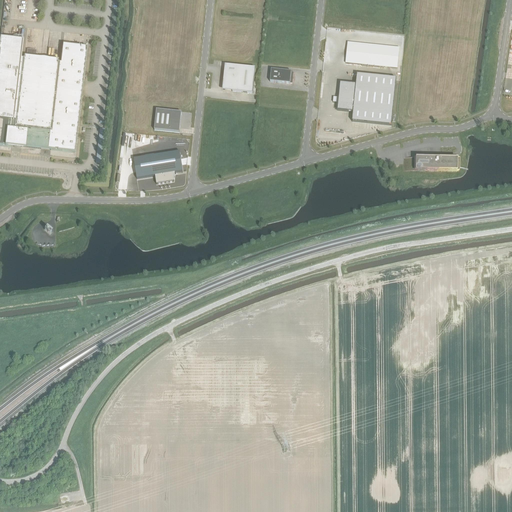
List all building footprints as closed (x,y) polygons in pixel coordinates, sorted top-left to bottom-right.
[(221,10),(219,30),(229,31),(230,20),(231,11),(221,10)] [(231,11),(230,20),(240,21),(241,11),(231,11)] [(241,11),(240,21),(250,22),(251,12),(241,11)] [(251,12),(250,22),(260,23),(261,13),(251,12)] [(230,20),(229,31),(239,31),(240,21),(230,20)] [(240,21),(239,31),(249,32),(250,22),(240,21)] [(250,22),(249,32),(259,33),(260,23),(250,22)] [(87,48),(72,46),(63,45),(61,64),(58,64),(58,61),(37,59),(33,58),(24,57),(24,60),(21,59),(23,41),(0,37),(0,146),(11,148),(11,146),(75,153),(87,48)] [(269,39),(266,60),(286,62),(287,56),(297,57),(298,42),(269,39)] [(227,59),(228,48),(217,47),(216,58),(227,59)] [(237,60),(237,49),(228,48),(227,59),(237,60)] [(247,61),(248,50),(237,49),(237,60),(247,61)] [(33,58),(37,59),(37,54),(36,54),(36,51),(27,50),(26,56),(33,56),(33,58)] [(248,50),(247,61),(256,61),(257,51),(248,50)] [(324,62),(398,69),(398,62),(325,55),(324,62)] [(255,69),(225,65),(224,76),(225,76),(223,90),(225,90),(225,88),(232,89),(232,92),(253,94),(255,69)] [(291,72),(271,70),(270,82),(290,84),(290,83),(292,83),(293,73),(291,73),(291,72)] [(333,98),(333,103),(337,103),(338,103),(338,110),(347,111),(353,112),(352,122),(391,126),(396,79),(357,75),(356,85),(340,83),(338,98),(333,98)] [(181,113),(157,111),(154,130),(179,133),(181,113)] [(141,159),(134,160),(137,180),(155,177),(156,185),(174,182),(175,173),(183,172),(180,152),(145,158),(145,156),(141,156),(141,159)] [(405,167),(413,168),(413,158),(405,158),(405,167)] [(414,159),(414,171),(460,172),(460,159),(414,159)]
